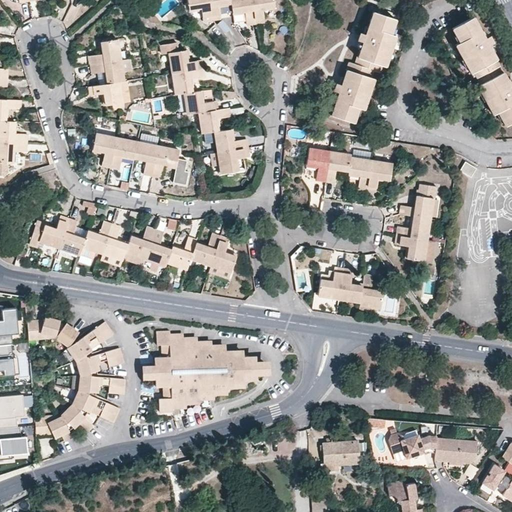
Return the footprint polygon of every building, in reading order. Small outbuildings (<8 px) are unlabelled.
[(187,0),(188,9),(201,8),(203,21),(212,19),(208,0),(187,0)] [(220,19),(218,5),(231,3),(230,0),(208,0),(212,19),(220,19)] [(230,0),(231,3),(232,13),(245,11),(247,25),(256,24),(251,0),(230,0)] [(264,22),(262,8),(275,7),(273,0),(251,0),(256,24),(264,22)] [(375,68),(382,71),(383,67),(388,69),(398,37),(394,36),(399,20),(374,12),(366,35),(361,34),(359,41),(363,43),(359,57),(357,57),(354,64),(349,62),(346,70),(347,71),(342,86),(337,84),(335,92),(340,93),(332,116),(357,124),(362,110),(366,111),(377,80),(371,78),(375,68)] [(497,44),(492,35),(489,37),(486,31),(484,32),(476,17),(453,30),(461,44),(457,46),(473,76),(475,75),(481,86),(478,88),(494,117),(500,114),(507,128),(511,125),(511,83),(506,73),(505,73),(498,61),(500,60),(492,46),(497,44)] [(89,56),(90,65),(120,60),(117,40),(101,42),(103,54),(89,56)] [(201,59),(188,61),(186,50),(169,53),(172,73),(202,68),(201,59)] [(90,65),(91,73),(106,71),(107,83),(119,81),(123,81),(120,60),(90,65)] [(192,92),(191,79),(204,77),(202,68),(172,73),(176,94),(184,93),(192,92)] [(122,103),(119,81),(107,83),(89,86),(90,96),(105,94),(106,105),(122,103)] [(207,90),(201,91),(202,101),(213,100),(211,90),(207,90)] [(216,100),(213,100),(202,101),(201,91),(192,92),(184,93),(187,114),(199,112),(216,109),(216,100)] [(0,99),(0,120),(5,120),(5,109),(19,109),(19,100),(0,99)] [(215,132),(218,131),(216,119),(230,117),(228,108),(216,109),(199,112),(202,134),(215,132)] [(0,120),(0,141),(26,143),(27,134),(13,133),(14,121),(5,120),(0,120)] [(248,148),(246,139),(233,141),(230,129),(218,131),(215,132),(218,153),(248,148)] [(97,134),(93,150),(105,152),(102,166),(110,167),(117,138),(97,134)] [(134,158),(138,142),(117,138),(110,167),(120,169),(123,156),(134,158)] [(26,143),(0,141),(0,162),(11,163),(13,151),(25,152),(26,143)] [(152,176),(158,146),(138,142),(134,158),(146,161),(144,174),(152,176)] [(161,177),(163,165),(176,167),(179,150),(158,146),(152,176),(161,177)] [(249,156),(248,148),(218,153),(221,173),(237,170),(235,159),(249,156)] [(310,149),(307,165),(319,167),(317,180),(326,182),(330,152),(310,149)] [(326,182),(334,183),(336,169),(348,171),(351,158),(351,155),(330,152),(326,182)] [(348,174),(360,175),(358,189),(367,190),(371,161),(351,158),(348,171),(348,174)] [(375,192),(378,178),(390,180),(392,164),(371,161),(367,190),(375,192)] [(475,169),(465,164),(461,172),(471,177),(475,169)] [(421,184),(419,195),(434,198),(433,199),(435,199),(437,187),(421,184)] [(419,195),(417,195),(416,207),(401,206),(400,213),(414,216),(430,218),(433,199),(434,198),(419,195)] [(87,201),(84,212),(93,214),(96,204),(87,201)] [(60,216),(56,229),(45,225),(40,241),(59,247),(69,218),(60,216)] [(414,216),(412,229),(398,227),(397,235),(427,240),(430,218),(414,216)] [(82,246),(84,239),(73,235),(77,221),(69,218),(59,247),(79,254),(82,246)] [(177,221),(170,219),(168,228),(175,230),(177,221)] [(82,246),(102,253),(112,224),(104,221),(99,234),(87,230),(84,239),(82,246)] [(120,227),(112,224),(102,253),(122,260),(125,252),(128,244),(115,240),(120,227)] [(147,228),(143,240),(130,236),(128,244),(125,252),(145,258),(155,230),(147,228)] [(167,262),(171,250),(159,246),(164,233),(155,230),(145,258),(166,265),(167,262)] [(221,237),(213,234),(208,247),(196,243),(191,258),(211,265),(221,237)] [(395,244),(409,246),(407,258),(424,261),(427,240),(397,235),(395,244)] [(230,272),(236,256),(224,253),(229,240),(221,237),(211,265),(230,272)] [(188,238),(184,250),(172,247),(171,250),(167,262),(187,269),(191,258),(196,243),(196,240),(188,238)] [(318,296),(339,299),(343,269),(335,268),(333,282),(321,281),(318,296)] [(360,303),(362,286),(350,285),(352,271),(343,269),(339,299),(360,303)] [(381,308),(383,292),(371,290),(373,276),(364,275),(362,286),(360,303),(360,305),(381,308)] [(1,305),(0,304),(0,334),(16,333),(14,308),(2,309),(1,305)] [(44,320),(40,332),(56,335),(60,320),(45,316),(44,320)] [(27,321),(27,327),(28,338),(37,337),(36,320),(27,321)] [(44,320),(36,320),(37,337),(56,335),(40,332),(44,320)] [(96,336),(100,341),(112,332),(103,320),(91,328),(96,336)] [(65,322),(56,335),(68,344),(80,336),(78,333),(79,332),(65,322)] [(96,336),(91,328),(81,335),(87,343),(96,336)] [(80,336),(68,344),(78,358),(91,348),(87,343),(81,335),(80,336)] [(187,407),(201,406),(202,401),(215,401),(215,397),(229,396),(228,394),(236,394),(236,391),(246,390),(246,389),(251,388),(254,387),(257,385),(259,383),(260,380),(261,377),(261,375),(261,372),(260,368),(258,366),(256,364),(254,362),(250,361),(244,361),(244,359),(235,360),(235,358),(227,358),(226,355),(212,355),(211,352),(199,352),(199,349),(185,349),(184,345),(172,345),(171,338),(158,339),(158,352),(163,352),(163,363),(156,364),(156,377),(153,377),(153,376),(152,376),(151,375),(150,375),(149,375),(148,375),(147,376),(146,376),(146,378),(145,380),(146,381),(147,383),(149,383),(151,383),(153,381),(157,381),(157,393),(165,392),(166,405),(161,405),(161,418),(174,418),(174,411),(187,410),(187,407)] [(119,347),(105,351),(107,359),(109,365),(123,362),(119,347)] [(91,348),(78,358),(82,373),(96,370),(97,370),(96,362),(94,353),(92,354),(91,348)] [(94,353),(96,362),(107,359),(105,351),(94,353)] [(16,359),(0,360),(0,376),(17,376),(16,359)] [(268,369),(267,369),(266,369),(264,370),(264,371),(263,372),(263,373),(263,375),(264,376),(266,377),(267,378),(268,378),(269,377),(270,376),(271,375),(272,374),(271,372),(271,371),(270,370),(269,369),(268,369)] [(96,370),(82,373),(81,390),(95,391),(97,391),(97,383),(98,375),(96,375),(96,370)] [(98,375),(97,383),(109,384),(110,376),(98,375)] [(108,391),(123,393),(124,378),(110,376),(109,384),(108,391)] [(95,391),(81,390),(74,404),(88,412),(92,405),(96,397),(93,396),(95,391)] [(0,427),(17,426),(17,418),(25,417),(23,395),(0,396),(0,427)] [(96,397),(92,405),(102,411),(106,402),(96,397)] [(102,411),(100,416),(113,422),(119,408),(106,402),(102,411)] [(62,416),(69,430),(80,423),(86,417),(74,404),(62,416)] [(62,416),(44,417),(45,435),(53,433),(49,422),(62,416)] [(69,430),(62,416),(49,422),(53,433),(55,436),(60,434),(69,430)] [(44,417),(35,417),(36,435),(45,435),(44,417)] [(86,417),(80,423),(86,431),(93,425),(86,417)] [(17,426),(0,427),(0,458),(11,458),(11,453),(27,452),(25,435),(20,436),(19,426),(17,426)] [(60,434),(64,441),(71,437),(69,430),(60,434)] [(435,438),(426,437),(418,439),(416,434),(401,440),(399,435),(394,434),(388,436),(385,441),(390,454),(401,450),(405,458),(421,451),(423,454),(429,452),(434,452),(435,439),(435,438)] [(324,465),(334,464),(359,462),(358,441),(331,443),(331,439),(325,439),(326,443),(323,443),(324,463),(324,465)] [(433,461),(449,463),(461,464),(469,464),(475,457),(476,443),(435,439),(434,452),(433,461)] [(511,443),(509,443),(500,458),(511,466),(511,443)] [(334,464),(324,465),(324,463),(320,464),(321,473),(334,472),(334,464)] [(464,473),(473,478),(478,469),(469,464),(464,473)] [(503,477),(501,478),(500,479),(497,477),(501,472),(490,465),(485,472),(488,473),(481,484),(492,490),(496,483),(505,488),(501,496),(511,502),(511,499),(511,477),(508,484),(507,483),(508,481),(507,479),(506,478),(504,477),(503,477)] [(396,504),(398,505),(400,505),(401,510),(400,511),(420,511),(420,508),(414,509),(413,505),(412,498),(415,498),(413,481),(403,482),(398,479),(385,481),(387,494),(390,494),(394,497),(394,499),(394,502),(395,503),(396,504)] [(496,483),(492,490),(501,496),(505,488),(496,483)] [(327,505),(326,495),(312,495),(313,506),(327,505)]
